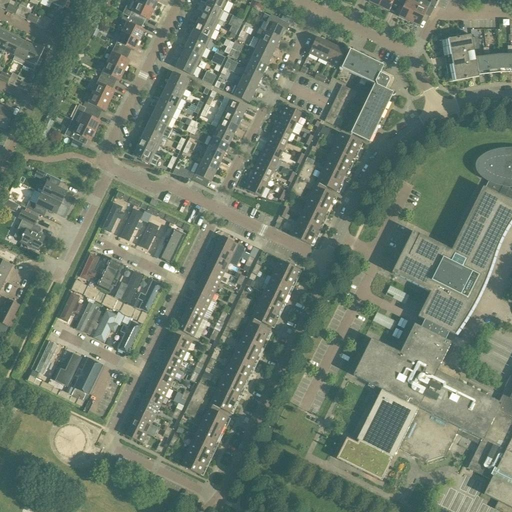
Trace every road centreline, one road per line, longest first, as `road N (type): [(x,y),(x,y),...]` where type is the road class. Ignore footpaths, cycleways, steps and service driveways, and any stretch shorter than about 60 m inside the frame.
road 1 (residential): [(218,499),(328,260)]
road 2 (residential): [(218,208),(315,9)]
road 3 (residential): [(218,499),(109,446),(141,374)]
road 4 (residential): [(437,113),(373,169),(328,260)]
road 5 (residential): [(104,164),(180,0)]
road 6 (residential): [(437,113),(413,58),(315,9)]
road 7 (residential): [(55,280),(99,192),(104,164)]
road 8 (residential): [(218,208),(104,164)]
road 9 (residential): [(328,260),(218,208)]
